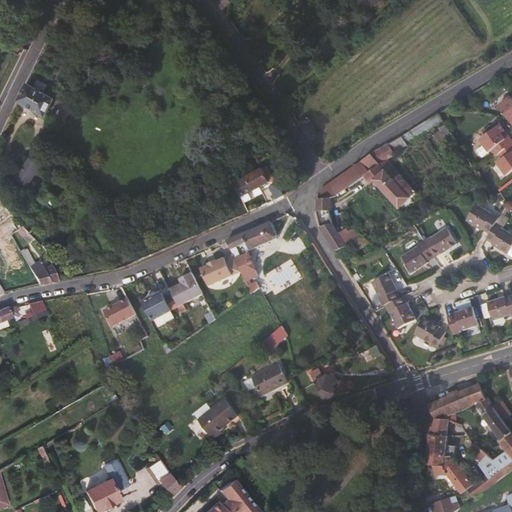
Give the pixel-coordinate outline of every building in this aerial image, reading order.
[(43,94),(48,85),(39,80),(34,88),(27,84),(18,102),(44,117),(54,100),(43,94)] [(511,100),(510,99),(498,108),(511,124),(511,123),(511,100)] [(405,143),(443,120),(438,114),(379,149),(386,160),(395,154),(393,152),(406,144),(405,143)] [(311,144),(319,139),(306,118),(298,123),(311,144)] [(491,152),(495,158),(498,155),(509,147),(501,136),(504,133),(499,127),(479,142),(488,154),(491,152)] [(511,143),(504,133),(501,136),(509,147),(511,144),(511,143)] [(511,144),(509,147),(498,155),(503,161),(497,165),(506,177),(511,172),(511,144)] [(379,149),(372,153),(360,162),(369,175),(386,160),(379,149)] [(15,180),(25,187),(41,165),(30,158),(15,180)] [(391,165),(386,160),(369,175),(374,181),(391,165)] [(364,178),(369,175),(360,162),(328,184),(336,197),(364,178)] [(404,175),(401,173),(399,175),(391,165),(374,181),(399,209),(416,193),(411,188),(413,186),(411,184),(409,185),(402,177),(404,175)] [(267,184),(274,200),(282,196),(267,166),(233,183),(240,197),(267,184)] [(364,178),(370,184),(374,181),(369,175),(364,178)] [(329,210),(331,199),(316,197),(316,211),(329,210)] [(466,221),(482,231),(483,229),(490,234),(496,224),(499,219),(477,204),(466,221)] [(2,223),(10,234),(17,230),(24,225),(18,218),(15,214),(2,223)] [(247,251),(275,239),(276,236),(271,222),(226,241),(231,250),(237,248),(244,245),(247,251)] [(348,232),(346,229),(339,234),(333,224),(320,228),(335,251),(347,246),(360,237),(354,228),(348,232)] [(511,235),(496,224),(490,234),(486,239),(492,244),(492,245),(511,258),(511,235)] [(17,230),(23,237),(25,236),(29,232),(24,225),(17,230)] [(457,245),(447,228),(424,242),(433,257),(439,253),(440,255),(457,245)] [(30,242),(34,238),(30,233),(29,232),(25,236),(30,242)] [(427,263),(426,261),(433,257),(424,242),(401,256),(411,273),(427,263)] [(235,260),(240,257),(237,248),(231,250),(232,255),(235,260)] [(43,269),(38,261),(33,263),(25,250),(20,252),(37,283),(58,281),(57,280),(50,264),(43,269)] [(257,277),(248,254),(240,257),(235,260),(240,271),(251,294),(259,288),(255,282),(250,286),(248,281),(257,277)] [(208,286),(240,271),(235,260),(232,255),(225,258),(216,262),(209,265),(200,269),(208,286)] [(176,267),(179,272),(189,267),(185,260),(174,264),(174,263),(167,265),(168,267),(169,270),(176,267)] [(179,272),(184,282),(194,277),(189,267),(179,272)] [(382,307),(385,306),(398,299),(394,292),(396,291),(388,275),(370,284),(382,307)] [(176,285),(179,291),(171,295),(178,307),(184,304),(187,311),(189,310),(185,303),(195,298),(201,308),(205,306),(209,315),(205,317),(208,322),(215,318),(194,277),(184,282),(176,285)] [(149,297),(150,299),(144,302),(153,320),(170,311),(164,298),(161,293),(154,297),(153,294),(149,297)] [(178,307),(171,295),(164,298),(170,311),(153,320),(178,307)] [(406,304),(405,305),(401,297),(398,299),(385,306),(397,329),(415,320),(406,304)] [(505,298),(487,303),(493,322),(511,316),(511,297),(505,299),(505,298)] [(103,311),(111,327),(135,314),(127,298),(103,311)] [(31,315),(44,309),(41,301),(27,304),(31,315)] [(178,307),(181,313),(187,311),(184,304),(178,307)] [(14,307),(7,308),(6,306),(0,308),(0,322),(17,316),(14,307)] [(201,308),(205,317),(209,315),(205,306),(201,308)] [(452,334),(478,326),(472,307),(454,313),(455,314),(447,316),(452,334)] [(446,331),(430,322),(429,323),(422,319),(413,334),(436,348),(446,331)] [(257,347),(263,355),(287,335),(281,326),(257,347)] [(260,396),(287,383),(278,364),(251,377),(260,396)] [(119,385),(112,371),(107,374),(102,377),(109,390),(119,385)] [(333,388),(339,387),(335,381),(330,382),(329,381),(315,385),(323,401),(338,397),(333,388)] [(426,406),(434,420),(455,414),(475,405),(490,398),(478,381),(475,382),(476,385),(462,390),(453,394),(426,406)] [(338,397),(344,395),(339,387),(333,388),(338,397)] [(498,406),(491,398),(490,398),(475,405),(498,437),(495,439),(506,452),(511,460),(511,425),(508,419),(498,406)] [(198,420),(211,437),(238,417),(224,399),(198,420)] [(508,419),(511,416),(511,410),(505,401),(498,406),(508,419)] [(448,420),(456,423),(455,414),(434,420),(448,420)] [(432,428),(430,428),(428,435),(446,436),(448,420),(434,420),(432,428)] [(455,446),(445,445),(446,436),(428,435),(426,456),(445,458),(453,457),(455,446)] [(480,463),(487,456),(479,450),(476,453),(477,454),(475,457),(480,463)] [(511,460),(506,452),(493,460),(499,465),(505,477),(511,471),(511,460)] [(454,463),(452,463),(450,458),(445,458),(426,456),(425,466),(433,466),(435,476),(445,474),(460,494),(465,490),(472,485),(454,463)] [(480,463),(478,465),(486,475),(499,465),(493,460),(487,456),(480,463)] [(168,497),(176,488),(158,459),(146,467),(160,489),(162,487),(168,497)] [(480,476),(475,479),(477,482),(472,485),(465,490),(474,499),(505,477),(499,465),(486,475),(482,478),(480,476)] [(0,475),(0,474),(0,508),(10,505),(0,475)] [(93,511),(117,500),(107,480),(84,491),(93,511)] [(224,499),(206,511),(255,511),(231,480),(218,491),(224,499)] [(469,503),(474,499),(465,490),(460,494),(469,503)] [(511,511),(511,494),(506,496),(510,505),(494,511),(511,511)] [(435,511),(454,511),(458,509),(454,496),(432,503),(435,511)]
